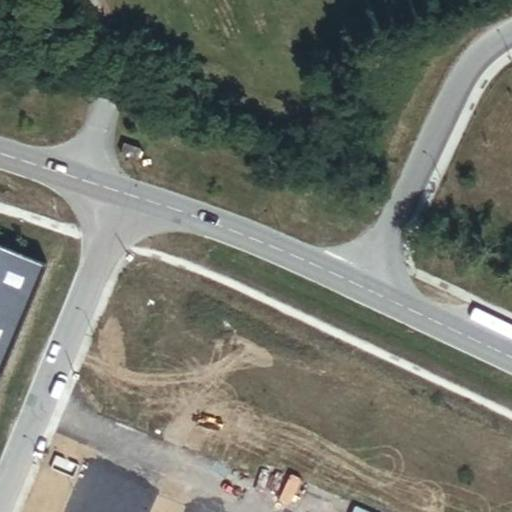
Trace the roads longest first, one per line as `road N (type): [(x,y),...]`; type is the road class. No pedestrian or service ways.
road 1 (unclassified): [(122,195),(0,506)]
road 2 (unclassified): [(362,283),(474,61),(511,36)]
road 3 (unclassified): [(122,195),(362,283)]
road 4 (unclassified): [(362,283),(511,355)]
road 5 (unclassified): [(0,154),(122,195)]
